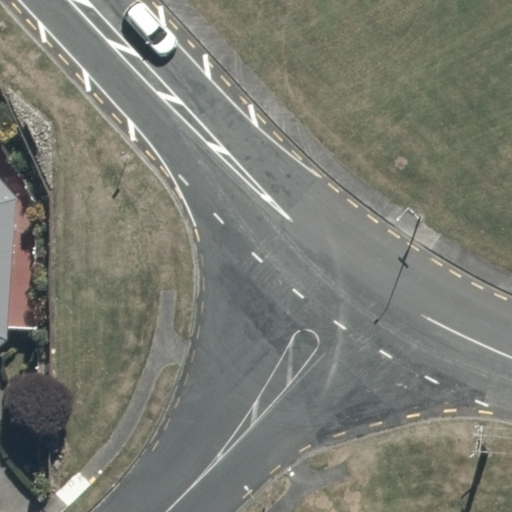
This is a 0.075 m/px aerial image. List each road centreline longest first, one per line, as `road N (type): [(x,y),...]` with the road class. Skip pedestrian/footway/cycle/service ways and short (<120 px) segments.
road 1 (residential): [(88,0),(282,212),(373,298)]
road 2 (residential): [(373,298),(154,511)]
road 3 (residential): [(373,298),(511,364)]
